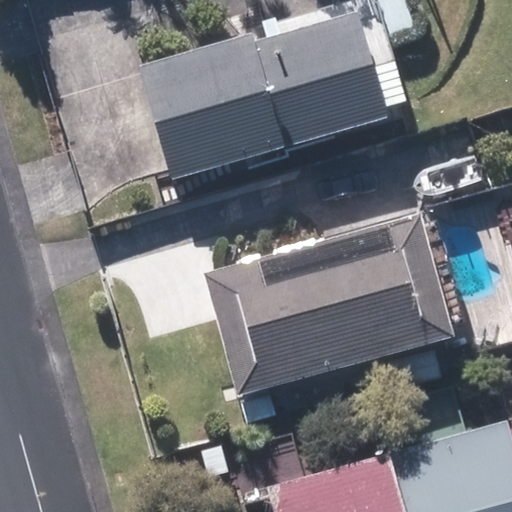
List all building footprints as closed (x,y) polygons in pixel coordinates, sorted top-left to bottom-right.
[(312,0),(260,0),(92,37),(117,149),(335,101),(312,0)] [(379,187),(178,242),(211,361),(412,307),(379,187)] [(511,511),(511,387),(450,404),(478,511),(511,511)] [(478,511),(450,404),(348,430),(368,511),(478,511)] [(368,511),(348,430),(219,463),(232,511),(368,511)]
